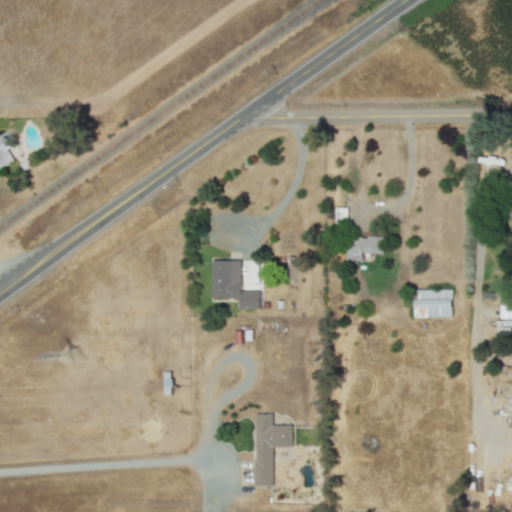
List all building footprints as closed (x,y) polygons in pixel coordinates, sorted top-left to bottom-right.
[(0,168),(15,159),(8,149),(14,146),(2,128),(0,129),(0,168)] [(335,207),(336,223),(348,222),(348,207),(335,207)] [(386,237),(348,235),(347,260),(363,260),(364,252),(386,253),(386,237)] [(294,282),(295,257),(286,257),(285,282),(294,282)] [(213,298),(239,297),(239,309),(261,308),(260,290),(242,290),(241,260),(212,260),(213,298)] [(453,317),(453,289),(415,289),(415,317),(453,317)] [(511,306),(501,306),(501,318),(511,318),(511,306)] [(293,424),(274,425),(273,413),(256,413),(257,485),(274,485),(274,447),(293,446),(293,424)]
